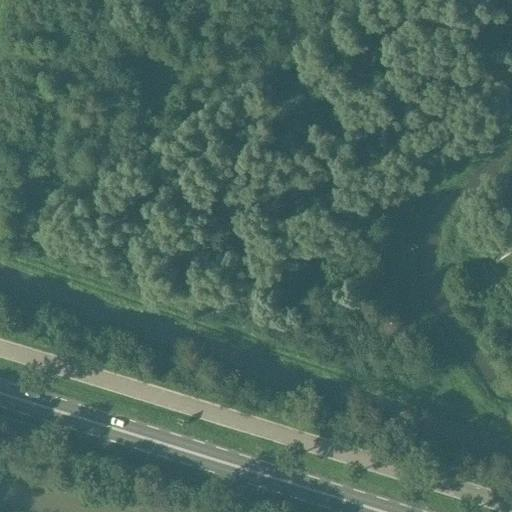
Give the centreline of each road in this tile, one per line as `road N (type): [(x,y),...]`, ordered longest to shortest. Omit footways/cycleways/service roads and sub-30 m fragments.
road 1 (track): [(511,430),(0,244)]
road 2 (unclassified): [(511,510),(0,349)]
road 3 (primary): [(381,511),(0,393)]
